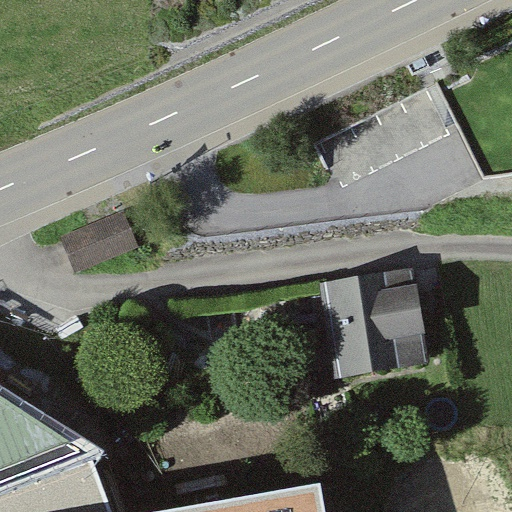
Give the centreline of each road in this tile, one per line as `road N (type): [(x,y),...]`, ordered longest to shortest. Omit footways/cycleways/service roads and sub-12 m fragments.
road 1 (residential): [(0,257),(41,284),(95,288),(382,249),(511,255)]
road 2 (tertiary): [(0,190),(422,0)]
